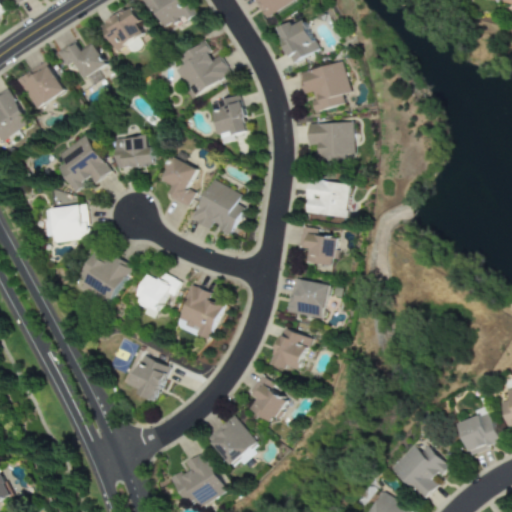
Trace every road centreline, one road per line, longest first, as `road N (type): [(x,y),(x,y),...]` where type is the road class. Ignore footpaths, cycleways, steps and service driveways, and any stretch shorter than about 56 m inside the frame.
road 1 (residential): [(223,0),(267,70),(283,118),(283,202),(264,306),(247,354),(209,404),(163,440),(97,470)]
road 2 (tertiary): [(143,511),(109,426),(0,222)]
road 3 (tertiary): [(0,281),(113,511)]
road 4 (residential): [(269,278),(208,262),(137,218)]
